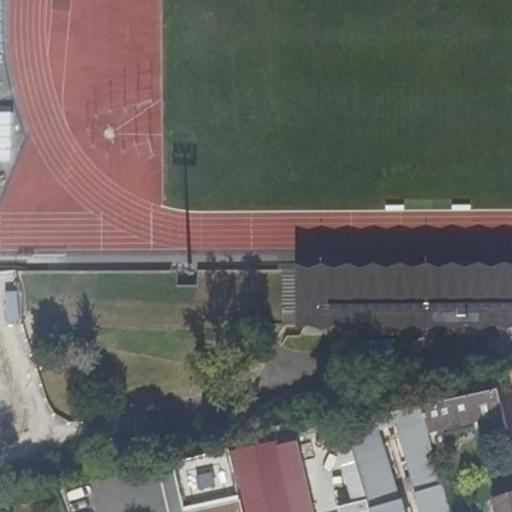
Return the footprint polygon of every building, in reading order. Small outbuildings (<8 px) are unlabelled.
[(281,325),(511,324),(511,267),(280,270),(281,325)] [(479,441),(508,433),(496,388),(419,405),(427,432),(474,422),(479,441)] [(397,511),(395,504),(399,502),(378,431),(397,426),(422,511),(451,511),(427,432),(419,405),(344,422),(370,511),(397,511)] [(243,511),(291,511),(283,479),(274,444),(231,454),(243,511)] [(243,511),(231,454),(230,449),(175,462),(181,487),(171,489),(177,511),(243,511)] [(175,462),(164,464),(171,489),(181,487),(175,462)] [(164,464),(162,465),(168,490),(171,489),(164,464)] [(311,511),(301,475),(283,479),(291,511),(311,511)] [(177,511),(171,489),(168,490),(173,511),(177,511)] [(511,511),(511,493),(494,499),(497,511),(511,511)]
